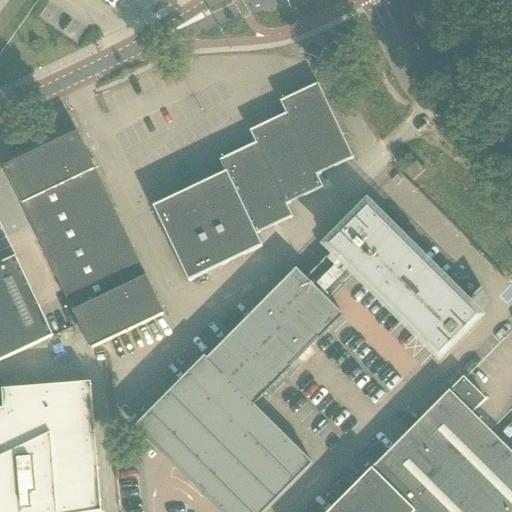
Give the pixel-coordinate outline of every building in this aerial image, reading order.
[(280,103),(286,116),(321,189),(323,189),(317,176),(353,159),(318,85),(280,103)] [(250,133),(256,145),(291,219),(292,218),(287,206),(321,189),(286,116),(250,133)] [(4,168),(91,350),(164,315),(78,133),(4,168)] [(220,162),(226,174),(261,248),(262,248),(256,235),(274,227),(291,219),(256,145),(220,162)] [(417,162),(404,173),(413,182),(425,171),(417,162)] [(261,248),(226,174),(153,209),(162,227),(188,283),(261,248)] [(368,210),(354,224),(330,248),(333,251),(305,279),(297,271),(207,361),(254,407),(291,370),(289,368),(296,361),(298,363),(299,362),(297,360),(310,347),(312,349),(313,348),(311,346),(317,340),(319,341),(343,317),(329,303),(357,275),(439,356),(477,318),(466,307),(476,297),(451,282),(446,287),(368,210)] [(0,264),(0,362),(53,337),(16,257),(0,264)] [(207,361),(205,358),(134,429),(146,441),(148,439),(162,452),(160,454),(160,455),(162,453),(176,467),(174,469),(175,470),(177,468),(190,481),(188,483),(189,483),(191,481),(204,494),(202,496),(202,497),(204,495),(218,509),(216,511),(217,511),(219,509),(221,511),(266,511),(313,465),(254,407),(207,361)] [(511,511),(511,454),(471,414),(486,400),(464,378),(330,511),(511,511)] [(100,511),(99,492),(91,384),(2,391),(4,410),(0,411),(0,511),(100,511)]
